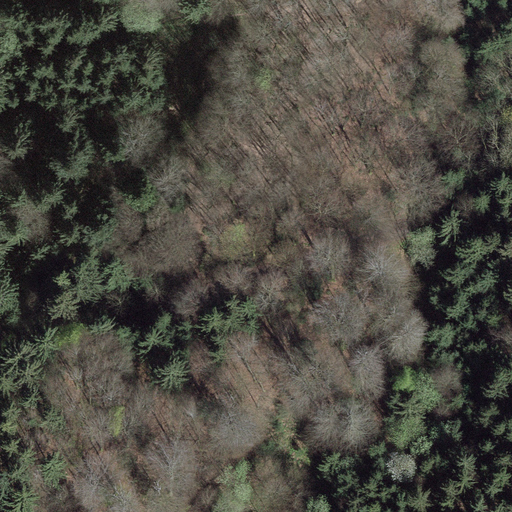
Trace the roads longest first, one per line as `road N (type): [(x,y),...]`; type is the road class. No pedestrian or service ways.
road 1 (track): [(511,180),(474,202),(0,367)]
road 2 (track): [(192,300),(199,262),(176,169),(182,83),(204,3),(198,0)]
road 3 (track): [(0,46),(204,3),(289,0)]
